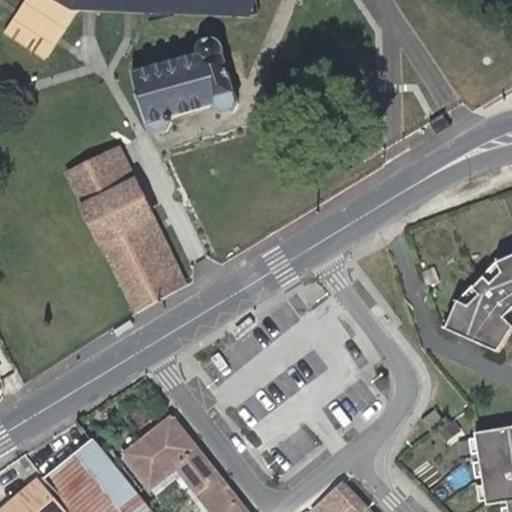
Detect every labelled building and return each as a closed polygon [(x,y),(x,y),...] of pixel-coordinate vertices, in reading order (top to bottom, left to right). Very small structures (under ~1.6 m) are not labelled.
[(31,0),(28,0),(6,34),(9,35),(31,0)] [(31,0),(9,35),(44,58),(77,9),(255,10),(254,0),(31,0)] [(77,9),(44,58),(47,60),(78,12),(255,13),(255,10),(77,9)] [(200,55),(132,74),(146,128),(158,136),(170,132),(175,124),(173,117),(215,107),(217,109),(223,114),(235,111),(240,103),(237,93),(233,93),(222,57),(224,56),(223,52),(222,47),(220,45),(217,42),(213,40),(208,41),(203,43),(200,47),(199,51),(200,55)] [(0,130),(15,124),(10,115),(0,119),(0,130)] [(178,291),(186,286),(115,151),(67,174),(139,313),(152,306),(178,291)] [(511,286),(509,289),(503,282),(491,292),(498,298),(486,309),(476,304),(462,331),(511,353),(511,286)] [(421,419),(431,433),(446,423),(438,409),(421,419)] [(211,467),(174,417),(123,455),(149,490),(177,470),(188,484),(211,467)] [(511,430),(488,434),(499,508),(511,505),(511,430)] [(119,511),(139,497),(95,440),(56,471),(87,511),(119,511)] [(244,511),(211,467),(188,484),(194,493),(208,511),(244,511)] [(73,511),(45,480),(42,483),(39,480),(0,511),(73,511)] [(371,511),(346,486),(316,511),(317,511),(371,511)] [(150,511),(139,497),(119,511),(150,511)]
